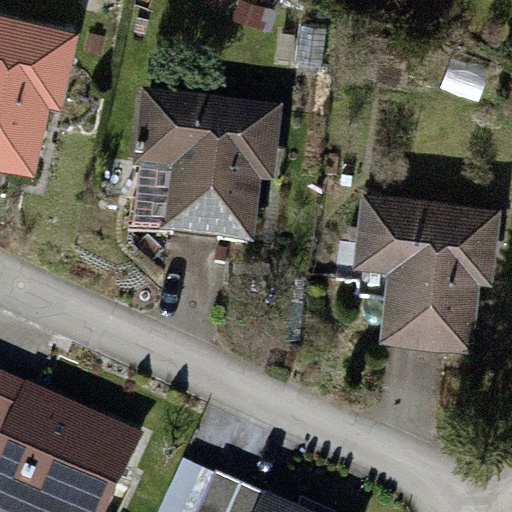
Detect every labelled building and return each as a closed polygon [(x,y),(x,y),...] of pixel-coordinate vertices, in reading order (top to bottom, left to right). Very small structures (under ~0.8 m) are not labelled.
[(63,27),(0,13),(0,162),(33,170),(63,27)] [(271,109),(135,92),(126,169),(159,173),(152,236),(255,248),(271,109)] [(491,197),(353,183),(344,273),(383,277),(377,334),(476,344),(491,197)] [(96,511),(134,429),(0,369),(0,511),(96,511)] [(288,511),(208,476),(191,511),(288,511)]
